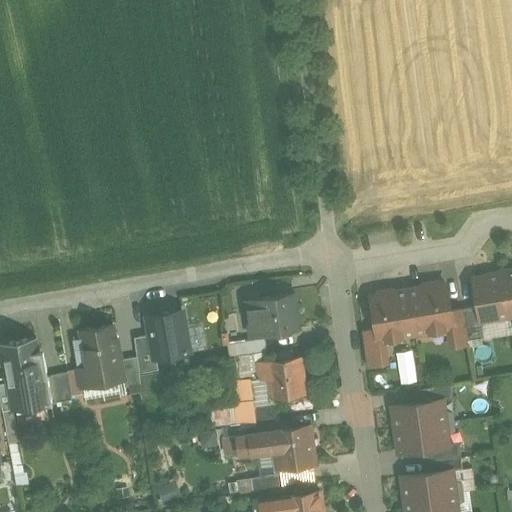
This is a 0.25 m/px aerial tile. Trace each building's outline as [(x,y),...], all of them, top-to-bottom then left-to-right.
[(511,271),(503,273),(510,314),(511,313),(511,271)] [(503,273),(473,278),(478,305),(480,319),(481,319),(510,314),(503,273)] [(446,282),(408,289),(416,332),(452,326),(453,326),(450,310),(446,282)] [(408,289),(371,295),(377,328),(378,338),(380,338),(416,332),(408,289)] [(294,293),(247,299),(252,335),(299,328),(296,310),(298,310),(295,293),(294,294),(294,293)] [(478,305),(462,308),(468,339),(484,336),(481,319),(480,319),(478,305)] [(462,308),(450,310),(453,326),(452,326),(455,346),(469,343),(468,339),(462,308)] [(182,310),(148,315),(152,336),(155,357),(189,351),(182,310)] [(113,324),(80,329),(87,365),(79,366),(80,368),(83,386),(84,386),(124,379),(125,379),(121,359),(119,359),(113,324)] [(377,328),(363,330),(368,366),(384,363),(380,338),(378,338),(377,328)] [(36,336),(1,342),(8,382),(8,384),(10,384),(15,409),(53,402),(48,375),(43,376),(36,336)] [(137,356),(139,372),(157,369),(155,357),(152,336),(134,339),(137,356)] [(265,336),(228,342),(230,356),(267,350),(265,336)] [(137,356),(121,359),(125,379),(124,379),(125,386),(141,384),(139,372),(137,356)] [(303,356),(266,360),(271,396),(307,391),(303,356)] [(80,368),(68,370),(72,395),(85,393),(84,386),(83,386),(80,368)] [(68,370),(52,374),(57,402),(72,399),(72,395),(68,370)] [(8,384),(8,382),(0,383),(0,393),(2,406),(3,411),(15,409),(10,384),(8,384)] [(451,383),(415,389),(415,390),(412,403),(443,399),(443,400),(453,399),(451,383)] [(412,403),(393,406),(396,428),(453,421),(452,412),(444,410),(443,400),(443,399),(412,403)] [(278,402),(254,405),(256,420),(281,417),(278,402)] [(453,421),(396,428),(399,451),(418,449),(448,444),(448,443),(447,434),(454,430),(453,421)] [(310,424),(275,428),(275,429),(249,433),(237,435),(239,453),(251,452),(277,449),(280,468),(316,463),(310,424)] [(448,444),(418,449),(424,461),(428,461),(428,460),(461,456),(459,442),(448,443),(448,444)] [(461,456),(428,460),(428,461),(430,472),(452,469),(452,470),(462,469),(461,456)] [(430,472),(402,476),(405,498),(462,491),(461,482),(453,480),(452,470),(452,469),(430,472)] [(281,472),(251,477),(253,490),(283,486),(281,472)] [(322,511),(319,491),(286,495),(287,496),(288,511),(322,511)] [(462,491),(405,498),(406,511),(457,511),(456,503),(463,499),(462,491)] [(288,511),(287,496),(261,499),(262,511),(288,511)]
